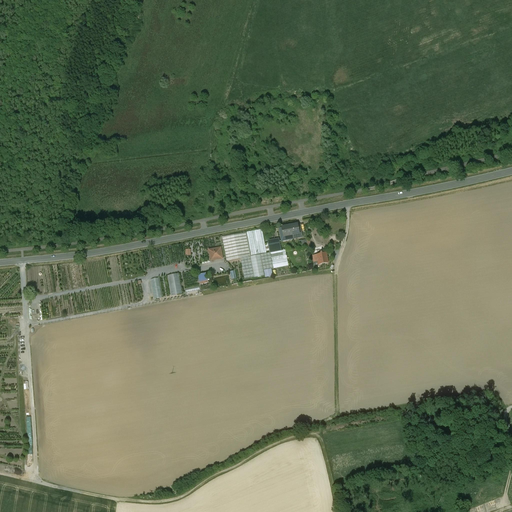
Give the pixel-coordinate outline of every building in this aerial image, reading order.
[(297,225),(289,227),(291,235),(292,235),(301,233),(300,226),(297,226),(297,225)] [(293,239),(292,235),(291,235),(289,227),(281,228),(282,230),(280,230),(282,241),(293,239)] [(246,233),(251,257),(266,254),(262,230),(246,233)] [(263,271),(264,271),(271,269),(273,269),(270,255),(270,253),(266,254),(251,257),(246,233),(221,238),(226,261),(240,259),(244,279),(254,278),(264,276),(263,271)] [(271,243),(273,253),(281,251),(279,241),(271,243)] [(221,248),(209,250),(211,261),(223,259),(221,248)] [(285,252),(270,255),(273,269),(288,266),(285,252)] [(326,253),(312,256),(313,262),(317,261),(318,265),(328,264),(326,253)] [(272,276),(271,269),(264,271),(265,278),(272,276)] [(208,281),(206,273),(198,275),(199,282),(208,281)] [(178,274),(167,276),(171,296),(182,294),(178,274)] [(217,287),(227,285),(226,277),(216,279),(217,287)] [(159,279),(151,280),(154,299),(162,298),(159,279)]
